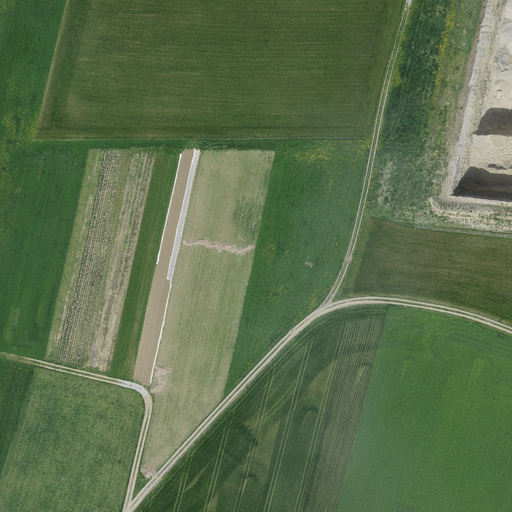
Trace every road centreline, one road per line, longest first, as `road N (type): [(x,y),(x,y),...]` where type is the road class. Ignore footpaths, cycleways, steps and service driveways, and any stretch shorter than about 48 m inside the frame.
road 1 (track): [(126,511),(331,294),(349,264),(404,0)]
road 2 (track): [(0,355),(135,389),(146,399),(125,511)]
road 3 (track): [(313,313),(366,297),(466,309),(511,328)]
